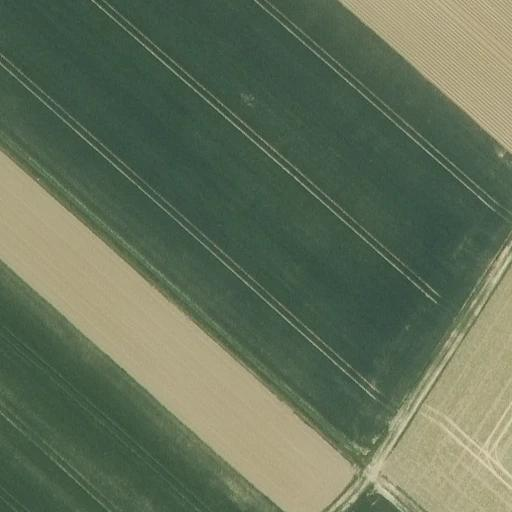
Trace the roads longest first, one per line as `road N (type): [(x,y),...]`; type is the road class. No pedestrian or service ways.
road 1 (track): [(367,477),(0,147)]
road 2 (track): [(511,250),(367,477),(406,511)]
